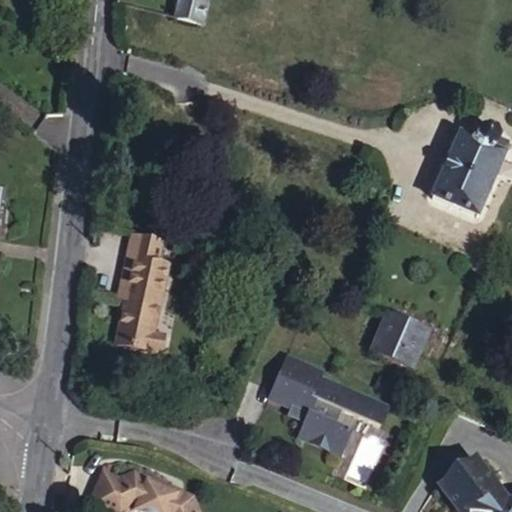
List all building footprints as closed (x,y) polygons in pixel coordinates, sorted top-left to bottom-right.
[(176,0),(172,19),(199,25),(204,0),(176,0)] [(475,139),(460,133),(433,198),(478,217),(507,144),(495,139),(495,132),(486,128),(479,130),(475,139)] [(166,270),(131,263),(113,345),(159,356),(164,335),(152,333),(166,270)] [(430,332),(387,313),(370,351),(413,370),(430,332)] [(285,355),(266,396),(291,408),(288,414),(302,420),(295,435),(337,454),(348,429),(331,422),(337,409),(377,427),(386,406),(317,376),(320,370),(285,355)] [(511,511),(511,500),(500,502),(488,486),(492,484),(474,459),(437,486),(455,511),(466,503),(471,511),(470,511),(511,511)] [(119,511),(123,506),(133,510),(137,511),(198,511),(193,496),(183,491),(177,494),(169,491),(171,486),(134,471),(119,477),(103,470),(88,504),(107,511),(119,511)]
